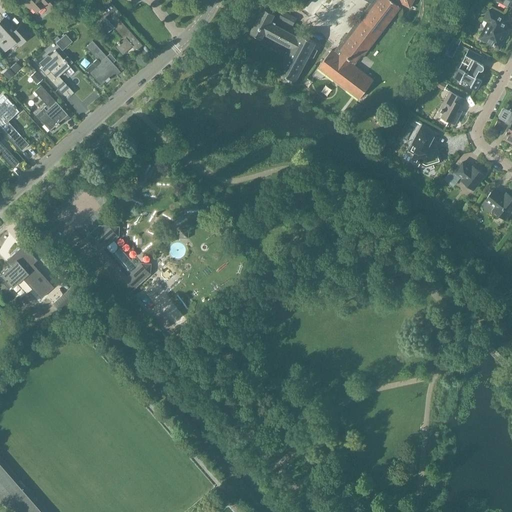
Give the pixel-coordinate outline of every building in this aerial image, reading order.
[(23,0),(21,2),(29,10),(31,8),(36,14),(44,6),(47,9),(56,0),(23,0)] [(106,0),(95,10),(99,15),(104,11),(108,15),(97,24),(106,34),(113,27),(124,39),(115,47),(122,54),(130,46),(135,51),(142,45),(117,18),(121,15),(107,0),(106,0)] [(302,10),(307,2),(304,0),(300,0),(296,6),(302,10)] [(331,50),(318,68),(359,99),(373,80),(354,66),(356,63),(355,62),(361,54),(363,56),(400,7),(398,6),(400,4),(409,8),(413,0),(365,0),(371,3),(334,52),(331,50)] [(511,0),(498,0),(497,2),(509,8),(510,6),(511,7),(511,0)] [(80,12),(69,2),(62,9),(72,20),(80,12)] [(278,73),(295,82),(309,57),(313,59),(317,51),(313,49),(315,43),(299,35),(297,37),(289,33),(275,26),(270,23),(275,15),(262,8),(249,33),(261,40),(264,35),(290,49),(278,73)] [(490,11),(485,21),(489,23),(481,38),(489,42),(488,43),(500,50),(504,41),(502,40),(508,30),(503,28),(507,21),(490,11)] [(275,26),(289,33),(296,20),(282,12),(275,26)] [(3,19),(0,21),(0,45),(4,51),(14,42),(18,45),(28,36),(20,26),(14,31),(3,19)] [(62,36),(55,43),(62,50),(69,44),(62,36)] [(453,37),(449,46),(456,49),(460,41),(453,37)] [(92,41),(85,47),(96,59),(85,69),(88,72),(100,86),(111,76),(113,78),(120,72),(117,70),(118,69),(112,63),(115,60),(109,54),(106,57),(92,41)] [(39,68),(45,76),(66,99),(72,93),(58,77),(69,67),(54,50),(39,64),(41,66),(39,68)] [(471,88),(477,91),(482,82),(476,79),(480,72),(481,72),(482,72),(483,70),(483,69),(484,68),(484,67),(483,66),(478,64),(482,58),(469,51),(466,57),(473,61),(466,74),(459,70),(454,79),(461,83),(463,81),(472,86),(471,88)] [(35,57),(28,63),(31,65),(37,59),(35,57)] [(17,63),(10,69),(14,74),(21,67),(17,63)] [(8,68),(3,72),(9,78),(14,74),(10,69),(8,68)] [(35,73),(30,78),(36,84),(41,80),(35,73)] [(437,86),(440,81),(433,77),(430,82),(437,86)] [(40,86),(33,92),(45,105),(35,115),(37,118),(49,131),(60,122),(62,124),(69,118),(40,86)] [(465,101),(451,94),(446,101),(447,102),(442,112),(445,114),(442,118),(456,125),(462,113),(460,112),(465,101)] [(0,103),(0,104),(0,127),(21,151),(24,148),(28,145),(24,141),(7,122),(18,112),(6,99),(3,95),(0,97),(0,103)] [(422,126),(412,145),(414,145),(410,152),(416,155),(413,160),(425,167),(431,165),(434,166),(441,164),(437,149),(432,146),(437,135),(431,132),(431,131),(422,126)] [(18,163),(0,142),(0,156),(12,169),(18,163)] [(464,180),(462,182),(474,192),(486,178),(474,168),(472,171),(463,164),(456,174),(464,180)] [(450,172),(445,178),(450,182),(455,175),(450,172)] [(511,214),(511,198),(507,195),(503,199),(494,192),(482,206),(492,214),(494,211),(507,221),(511,214)] [(113,277),(126,291),(129,294),(152,274),(152,264),(142,264),(129,275),(105,248),(118,236),(119,227),(100,225),(83,240),(88,245),(86,247),(108,271),(113,277)] [(0,275),(0,280),(9,290),(22,280),(24,283),(40,300),(53,288),(32,265),(35,263),(31,258),(32,257),(24,248),(23,246),(6,261),(11,266),(0,275)] [(75,292),(57,307),(61,312),(79,296),(75,292)] [(0,499),(11,511),(40,511),(0,465),(0,499)]
